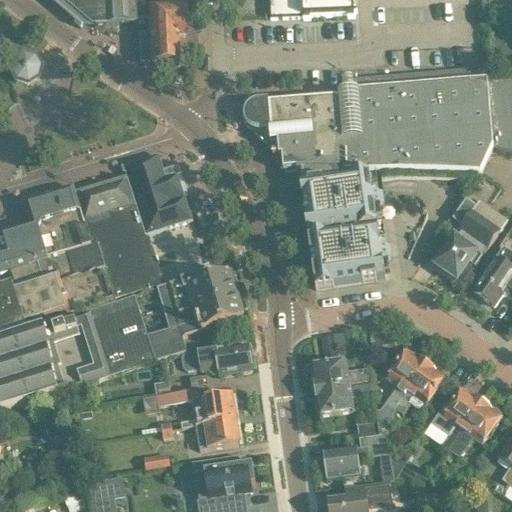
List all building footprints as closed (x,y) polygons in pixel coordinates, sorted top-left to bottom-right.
[(59,0),(60,0),(65,0),(73,0),(75,18),(77,18),(79,18),(80,19),(82,20),(83,22),(84,24),(85,25),(85,27),(136,26),(136,21),(134,1),(134,0),(59,0)] [(156,0),(153,0),(134,1),(136,21),(148,21),(149,36),(138,36),(140,66),(150,65),(151,67),(178,66),(177,39),(185,38),(184,8),(182,9),(181,0),(156,0)] [(270,0),(271,21),(348,17),(348,20),(355,19),(354,15),(356,15),(356,13),(354,13),(353,0),(270,0)] [(37,81),(40,69),(34,59),(22,56),(12,62),(9,74),(15,84),(27,87),(37,81)] [(511,80),(511,82),(339,96),(338,104),(336,103),(259,108),(251,112),(248,121),(253,129),(261,132),(268,131),(275,137),(275,145),(279,145),(280,159),(283,159),(285,173),(301,172),(324,169),(324,170),(344,169),(345,175),(369,176),(481,178),(492,150),(511,155),(511,80)] [(159,157),(124,168),(128,181),(146,238),(193,223),(175,169),(164,173),(161,162),(159,157)] [(303,186),(300,186),(308,238),(315,287),(316,292),(335,289),(362,285),(385,281),(383,262),(382,262),(382,261),(392,260),(392,259),(390,248),(390,249),(390,248),(380,249),(380,248),(381,248),(378,229),(377,229),(374,209),(374,208),(384,207),(384,206),(383,196),(382,196),(382,195),(372,197),(372,196),(372,195),(370,181),(369,176),(345,175),(344,169),(324,170),(324,169),(301,172),(303,186)] [(128,181),(76,196),(92,248),(98,247),(114,302),(161,287),(146,238),(128,181)] [(4,255),(0,256),(0,276),(92,248),(76,196),(74,190),(24,206),(30,228),(4,236),(0,242),(4,255)] [(461,232),(435,269),(437,270),(437,274),(443,278),(447,277),(457,284),(470,266),(475,269),(507,222),(479,203),(476,208),(466,202),(452,222),(462,228),(460,231),(461,232)] [(0,338),(71,316),(72,319),(114,305),(98,247),(69,256),(0,277),(0,278),(1,280),(2,280),(3,280),(9,278),(10,278),(11,278),(12,279),(12,280),(14,286),(12,286),(13,290),(0,294),(0,338)] [(511,257),(503,251),(473,295),(494,309),(507,289),(511,292),(511,257)] [(170,333),(148,340),(156,364),(187,353),(183,340),(243,322),(229,277),(215,281),(213,275),(210,275),(163,290),(157,292),(170,333)] [(0,408),(2,415),(87,387),(156,364),(148,340),(135,299),(16,340),(0,344),(0,408)] [(184,357),(182,361),(184,371),(187,374),(201,372),(201,375),(218,372),(219,380),(252,375),(249,348),(217,353),(216,350),(198,352),(198,355),(184,357)] [(407,355),(388,382),(399,390),(394,396),(403,402),(427,368),(418,362),(419,361),(416,357),(410,355),(410,356),(407,355)] [(311,374),(311,380),(314,387),(315,387),(316,394),(370,387),(368,375),(347,378),(345,365),(313,370),(313,373),(311,374)] [(427,368),(403,402),(423,416),(446,382),(444,380),(445,379),(442,375),(436,373),(435,374),(427,368)] [(167,386),(155,388),(157,400),(169,398),(167,386)] [(316,403),(316,412),(318,417),(320,416),(320,420),(352,415),(351,405),(372,402),(370,387),(316,394),(317,403),(316,403)] [(169,398),(157,400),(159,412),(193,407),(193,405),(201,404),(199,393),(191,395),(169,398)] [(446,410),(435,425),(451,436),(442,449),(450,454),(482,407),(474,401),(475,400),(472,396),(466,393),(466,395),(463,393),(450,412),(446,410)] [(196,425),(180,428),(181,432),(237,423),(233,399),(201,404),(193,405),(193,407),(196,425)] [(394,415),(376,415),(377,425),(379,439),(387,438),(390,429),(393,423),(397,417),(401,419),(407,411),(401,406),(394,415)] [(482,407),(450,454),(460,461),(473,442),(483,448),(502,420),(499,418),(500,417),(497,413),(492,411),(491,413),(482,407)] [(237,423),(181,432),(181,434),(195,432),(198,454),(241,448),(237,423)] [(377,425),(357,428),(359,442),(379,439),(377,425)] [(171,426),(161,427),(162,435),(172,433),(171,426)] [(172,433),(162,435),(163,442),(173,441),(172,433)] [(356,453),(325,457),(329,484),(360,479),(358,464),(390,459),(388,438),(387,438),(379,439),(359,442),(361,453),(356,453)] [(511,441),(499,461),(511,470),(503,485),(511,491),(511,441)] [(239,459),(192,466),(194,478),(196,477),(199,502),(197,502),(198,511),(247,511),(245,497),(252,496),(251,489),(256,488),(253,467),(241,469),(239,459)] [(168,460),(145,463),(147,476),(163,474),(170,473),(169,469),(168,460)] [(392,462),(395,485),(406,465),(392,462)] [(407,463),(406,465),(395,485),(429,480),(428,478),(420,470),(407,463)] [(112,484),(91,488),(94,511),(116,511),(115,504),(112,484)] [(48,485),(38,489),(45,509),(55,505),(48,485)] [(355,502),(329,506),(329,511),(381,511),(393,510),(390,486),(353,491),(355,502)] [(38,489),(16,497),(21,511),(36,511),(45,509),(38,489)] [(0,511),(5,511),(8,503),(0,500),(0,511)]
